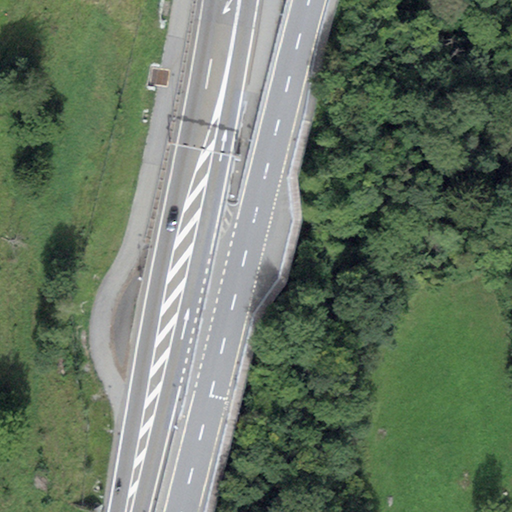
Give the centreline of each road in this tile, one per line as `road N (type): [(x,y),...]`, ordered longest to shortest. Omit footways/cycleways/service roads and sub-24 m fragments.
road 1 (primary): [(310,0),(181,511)]
road 2 (trunk): [(130,511),(234,0)]
